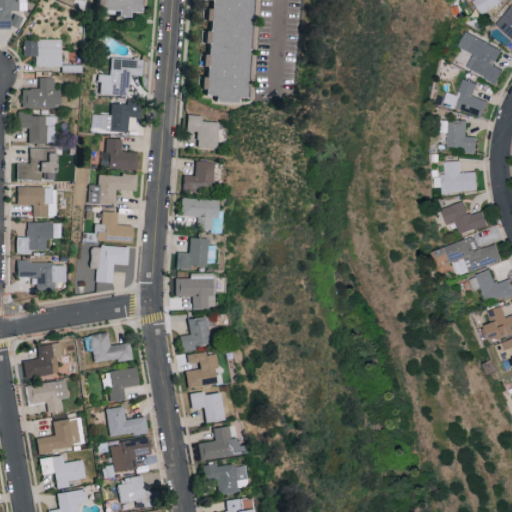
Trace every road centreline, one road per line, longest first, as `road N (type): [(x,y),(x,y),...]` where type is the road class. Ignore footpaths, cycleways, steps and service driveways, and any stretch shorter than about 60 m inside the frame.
road 1 (residential): [(185,511),(153,320),(174,0)]
road 2 (residential): [(0,330),(153,304)]
road 3 (residential): [(24,511),(0,367)]
